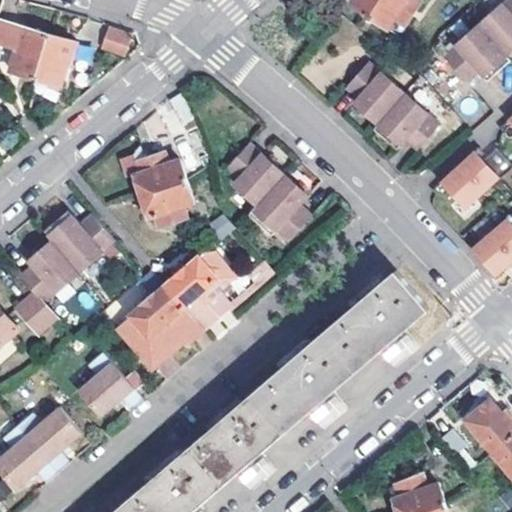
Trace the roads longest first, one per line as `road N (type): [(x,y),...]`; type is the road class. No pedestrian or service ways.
road 1 (residential): [(496,317),(387,199),(204,32)]
road 2 (residential): [(496,317),(270,511)]
road 3 (residential): [(0,207),(204,32)]
